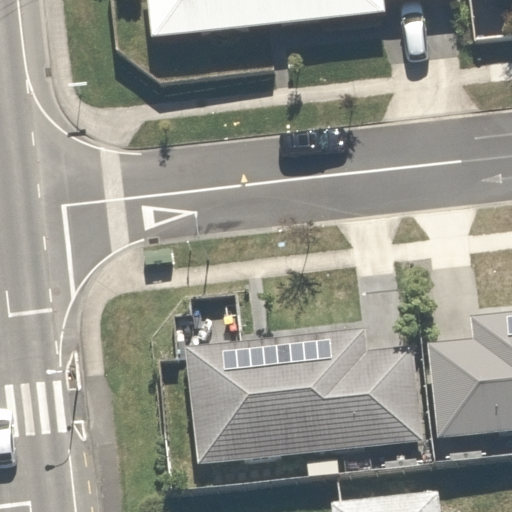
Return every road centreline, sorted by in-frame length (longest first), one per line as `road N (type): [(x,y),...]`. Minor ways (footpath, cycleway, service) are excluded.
road 1 (residential): [(0,213),(511,157)]
road 2 (tertiary): [(0,213),(32,511)]
